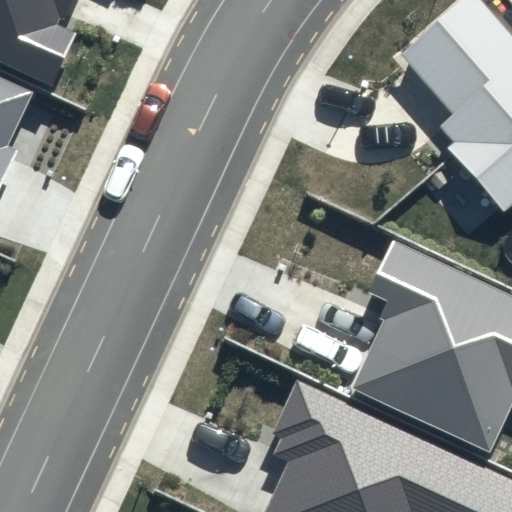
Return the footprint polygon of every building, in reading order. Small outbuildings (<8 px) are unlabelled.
[(0,0),(0,57),(49,80),(73,28),(51,19),(55,10),(61,12),(66,0),(0,0)] [(511,35),(481,0),(454,0),(397,50),(448,110),(436,120),(449,137),(443,143),(500,206),(511,196),(511,35)] [(0,171),(12,144),(3,140),(30,85),(0,71),(0,171)] [(511,290),(389,234),(364,289),(382,297),(375,312),(379,314),(347,383),(486,447),(511,392),(511,290)] [(284,455),(257,511),(511,511),(511,474),(292,372),(267,428),(276,431),(269,448),(284,455)]
